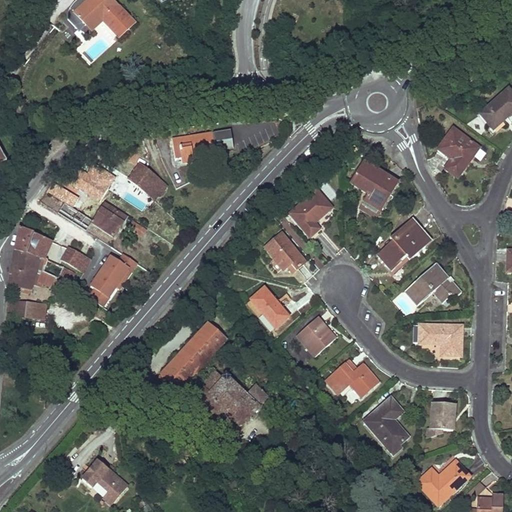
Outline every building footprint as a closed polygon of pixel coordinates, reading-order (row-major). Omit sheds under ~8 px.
[(109,0),(87,0),(86,2),(73,14),(84,27),(96,16),(99,18),(105,12),(119,27),(127,19),(109,0)] [(112,33),(119,27),(105,12),(99,18),(96,16),(84,27),(73,14),(68,18),(85,37),(102,21),(112,33)] [(511,96),(507,91),(479,115),(492,130),(505,119),(511,112),(511,96)] [(478,150),(452,130),(437,151),(451,161),(445,169),(454,176),(469,155),(473,157),(478,150)] [(234,150),(231,133),(190,139),(173,141),(175,160),(181,159),(182,165),(193,164),(192,156),(234,150)] [(469,155),(454,176),(457,179),(464,169),(473,157),(469,155)] [(0,163),(0,168),(8,163),(6,160),(0,163)] [(397,183),(363,162),(351,184),(369,195),(365,201),(375,207),(380,211),(397,183)] [(147,174),(139,167),(130,181),(137,187),(147,174)] [(75,179),(71,186),(99,203),(114,180),(103,173),(100,178),(95,175),(92,180),(79,172),(75,179)] [(147,174),(137,187),(154,201),(164,188),(147,174)] [(70,195),(53,184),(47,193),(64,203),(70,195)] [(332,208),(317,191),(290,214),(310,236),(315,232),(319,228),(315,223),(332,208)] [(92,221),(64,203),(57,212),(86,230),(91,223),(92,221)] [(126,219),(104,205),(92,221),(91,223),(113,238),(126,219)] [(385,263),(392,271),(407,257),(409,260),(431,241),(413,220),(391,239),(393,242),(381,252),(388,260),(385,263)] [(141,229),(133,223),(129,229),(137,235),(141,229)] [(15,251),(41,259),(45,260),(53,243),(20,228),(16,246),(15,251)] [(306,262),(282,235),(266,249),(284,271),(288,268),(291,265),(296,270),(301,266),(306,262)] [(57,246),(51,260),(59,263),(65,249),(57,246)] [(90,260),(69,248),(62,261),(83,273),(90,260)] [(41,259),(15,251),(10,278),(9,285),(11,285),(31,290),(35,280),(41,259)] [(380,257),(385,263),(388,260),(381,252),(378,255),(380,257)] [(90,287),(94,290),(88,299),(104,309),(117,288),(120,290),(137,263),(123,254),(118,262),(110,257),(90,287)] [(45,260),(41,259),(35,280),(38,282),(43,273),(47,261),(45,260)] [(75,274),(47,261),(43,273),(55,279),(69,286),(75,274)] [(461,293),(436,264),(405,291),(418,305),(433,292),(442,304),(452,295),(455,299),(461,293)] [(291,265),(288,268),(293,273),(296,270),(291,265)] [(55,279),(43,273),(38,282),(52,288),(55,279)] [(283,310),(263,287),(250,299),(275,328),(289,316),(283,310)] [(36,306),(9,303),(8,316),(35,319),(36,306)] [(321,326),(316,320),(297,336),(315,357),(335,339),(329,332),(327,333),(321,326)] [(226,341),(208,324),(150,386),(155,391),(166,379),(178,391),(226,341)] [(462,327),(420,326),(420,327),(420,343),(420,344),(442,345),(442,356),(461,356),(462,327)] [(245,359),(240,363),(247,371),(251,367),(245,359)] [(346,364),(343,367),(351,375),(353,373),(346,364)] [(343,367),(327,381),(338,395),(351,384),(362,397),(378,383),(363,365),(353,373),(351,375),(343,367)] [(215,372),(189,400),(231,435),(268,398),(256,386),(245,396),(231,381),(233,379),(229,376),(228,377),(225,375),(222,378),(215,372)] [(28,377),(26,386),(40,390),(42,382),(28,377)] [(399,409),(390,399),(364,422),(371,430),(376,436),(382,444),(389,451),(396,444),(398,446),(399,445),(408,437),(397,424),(394,426),(391,423),(403,413),(399,409)] [(455,431),(456,406),(443,405),(433,405),(432,430),(443,431),(455,431)] [(443,435),(443,431),(432,430),(429,430),(428,439),(443,435)] [(401,448),(399,445),(398,446),(396,444),(389,451),(393,455),(401,448)] [(192,448),(181,456),(187,466),(197,459),(199,458),(198,457),(192,448)] [(197,459),(202,466),(213,457),(209,450),(198,457),(199,458),(197,459)] [(187,466),(181,456),(173,461),(178,469),(180,471),(187,466)] [(440,480),(431,471),(418,484),(438,506),(469,477),(464,472),(455,462),(441,475),(443,477),(440,480)] [(108,471),(99,463),(83,482),(92,490),(98,483),(109,493),(103,500),(112,507),(128,489),(112,474),(108,471)] [(467,491),(471,499),(485,491),(481,483),(467,491)] [(102,500),(106,495),(96,488),(93,494),(102,500)] [(468,511),(501,511),(502,501),(491,501),(477,500),(476,511),(468,511)]
